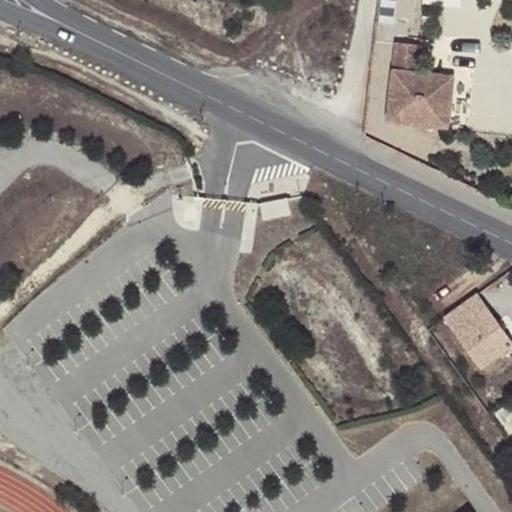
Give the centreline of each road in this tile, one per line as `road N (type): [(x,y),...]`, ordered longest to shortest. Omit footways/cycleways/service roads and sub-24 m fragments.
road 1 (unclassified): [(51,19),(347,161)]
road 2 (unclassified): [(347,161),(511,238)]
road 3 (unclassified): [(347,161),(366,0)]
